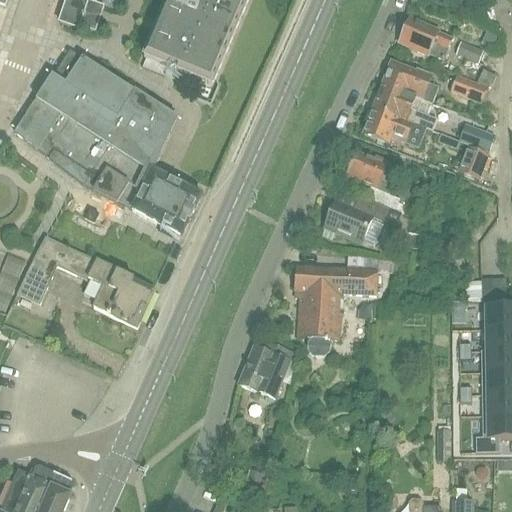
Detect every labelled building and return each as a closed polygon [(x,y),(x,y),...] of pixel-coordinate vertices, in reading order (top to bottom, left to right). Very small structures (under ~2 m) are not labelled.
[(102,7),(88,2),(88,1),(84,0),(65,0),(57,24),(78,31),(79,27),(95,33),(102,7)] [(167,0),(143,58),(211,87),(247,0),(167,0)] [(401,32),(398,39),(400,41),(398,45),(427,58),(443,64),(450,47),(453,41),(438,34),(409,21),(404,32),(401,32)] [(460,44),(458,50),(455,56),(466,61),(478,66),(478,65),(482,53),(460,44)] [(83,190),(152,224),(153,223),(179,236),(179,237),(180,238),(200,197),(151,173),(177,121),(69,52),(16,136),(83,190)] [(390,65),(382,86),(431,106),(437,89),(427,85),(430,77),(415,71),(414,74),(390,65)] [(497,76),(483,69),(478,79),(492,86),(497,76)] [(486,88),(477,84),(476,86),(458,77),(449,94),(479,106),(486,88)] [(431,106),(382,86),(372,110),(411,126),(411,127),(450,140),(455,129),(426,118),(431,106)] [(255,125),(264,129),(272,108),(263,105),(255,125)] [(409,132),(411,127),(411,126),(372,110),(362,137),(387,146),(389,140),(403,146),(405,142),(415,146),(419,136),(409,132)] [(457,174),(478,182),(489,158),(466,148),(457,174)] [(364,201),(394,214),(399,201),(388,197),(392,188),(391,188),(399,170),(388,165),(376,160),(375,162),(356,154),(345,178),(370,189),(364,201)] [(399,201),(405,213),(426,203),(415,179),(394,191),(399,201)] [(394,214),(364,201),(358,199),(352,212),(334,204),(323,230),(361,246),(372,220),(405,234),(411,221),(394,214)] [(89,230),(94,221),(85,217),(80,226),(89,230)] [(421,238),(407,235),(405,249),(418,252),(421,238)] [(154,291),(96,264),(45,240),(24,280),(17,297),(39,307),(56,269),(87,283),(88,281),(90,282),(101,287),(94,302),(91,309),(135,330),(154,291)] [(376,300),(377,274),(376,274),(296,269),(294,294),(300,294),(297,340),(308,341),(307,352),(312,359),(323,359),(329,353),(330,342),(338,342),(341,305),(343,305),(343,298),(376,300)] [(410,289),(420,290),(421,279),(417,278),(416,276),(411,275),(410,289)] [(456,304),(445,304),(445,312),(456,312),(456,304)] [(485,332),(511,331),(511,309),(485,310),(485,332)] [(485,354),(511,353),(511,331),(485,332),(485,354)] [(265,354),(254,349),(238,387),(259,395),(274,401),(290,364),(288,363),(292,355),(269,345),(265,354)] [(471,354),(471,346),(459,346),(459,354),(471,354)] [(481,376),(511,375),(511,353),(485,354),(481,354),(481,376)] [(471,362),(471,354),(459,354),(459,362),(471,362)] [(481,397),(511,396),(511,375),(481,376),(481,397)] [(460,390),(460,398),(472,398),(472,390),(460,390)] [(482,418),(511,417),(511,396),(481,397),(482,418)] [(472,398),(460,398),(460,406),(472,406),(472,398)] [(511,417),(482,418),(482,440),(475,440),(475,456),(500,456),(500,441),(511,441),(511,417)] [(437,464),(450,464),(450,433),(436,432),(437,464)] [(508,473),(509,463),(498,463),(498,473),(508,473)] [(62,511),(70,497),(68,496),(71,488),(71,487),(71,486),(71,485),(70,484),(69,483),(38,470),(36,470),(35,470),(34,471),(30,472),(27,479),(17,474),(0,511),(62,511)] [(471,511),(472,504),(466,504),(466,491),(456,491),(455,503),(454,511),(471,511)] [(438,511),(439,508),(421,508),(421,504),(418,501),(410,501),(407,504),(406,511),(438,511)] [(214,511),(222,511),(226,505),(219,502),(214,511)]
